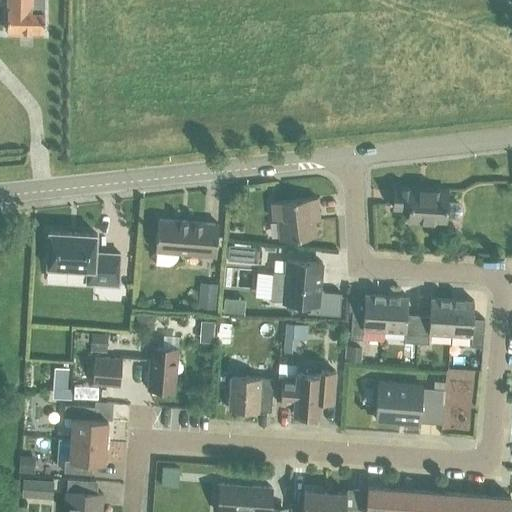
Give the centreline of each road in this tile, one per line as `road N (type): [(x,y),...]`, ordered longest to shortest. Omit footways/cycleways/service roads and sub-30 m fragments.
road 1 (residential): [(346,155),(353,249),(373,270),(486,276),(501,296),(491,445),(461,466),(160,440),(136,454),(133,511)]
road 2 (tertiary): [(0,189),(346,155)]
road 3 (tertiary): [(346,155),(511,138)]
